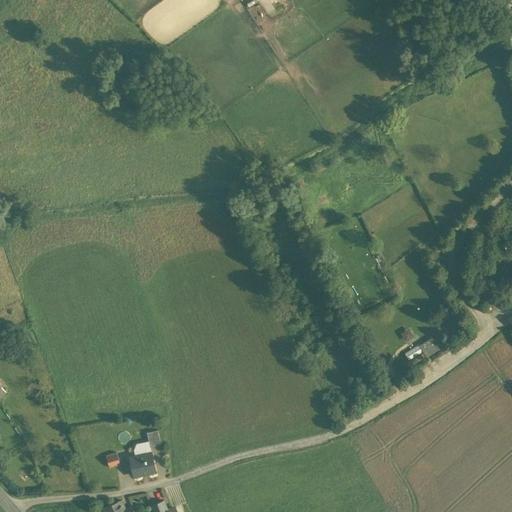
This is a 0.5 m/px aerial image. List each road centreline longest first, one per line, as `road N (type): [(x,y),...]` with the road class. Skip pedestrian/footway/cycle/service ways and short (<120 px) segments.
road 1 (unclassified): [(486,332),(404,397),(346,429),(151,486),(12,502)]
road 2 (unclassified): [(511,184),(462,233),(452,255),(455,280),(486,332)]
